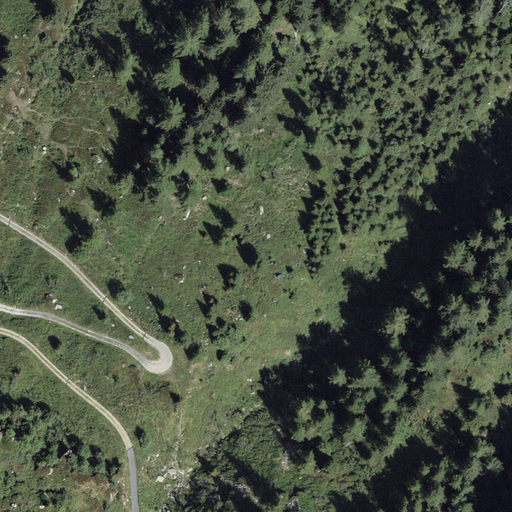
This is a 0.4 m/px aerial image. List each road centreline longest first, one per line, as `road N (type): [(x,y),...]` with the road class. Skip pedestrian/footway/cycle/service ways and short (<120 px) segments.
road 1 (track): [(0,217),(64,259),(167,362),(161,372),(149,370),(129,352),(46,317),(0,308)]
road 2 (track): [(0,332),(28,346),(112,422),(127,443),(135,511)]
